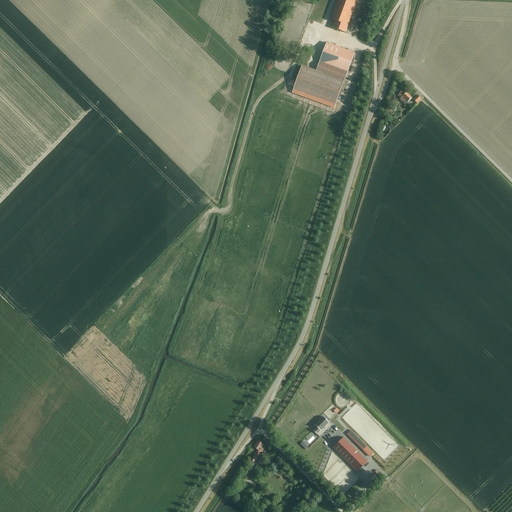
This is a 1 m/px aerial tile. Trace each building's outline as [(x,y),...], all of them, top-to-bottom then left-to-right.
[(345,32),(357,0),(336,0),(330,19),(334,21),(332,28),(345,32)] [(326,43),(319,61),(316,71),(302,66),(293,89),(336,105),(348,72),(355,53),(326,43)] [(398,95),(400,98),(404,102),(406,100),(407,102),(412,98),(406,92),(404,95),(401,92),(398,95)] [(327,429),(329,427),(327,424),(329,422),(324,417),(315,425),(318,428),(315,431),(320,436),(325,431),(325,430),(326,428),(327,429)] [(357,472),(367,462),(344,437),(333,447),(357,472)] [(248,463),(250,464),(253,466),(255,462),(255,461),(258,463),(261,457),(259,456),(261,452),(262,452),(266,446),(258,441),(254,447),(257,449),(248,463)]
